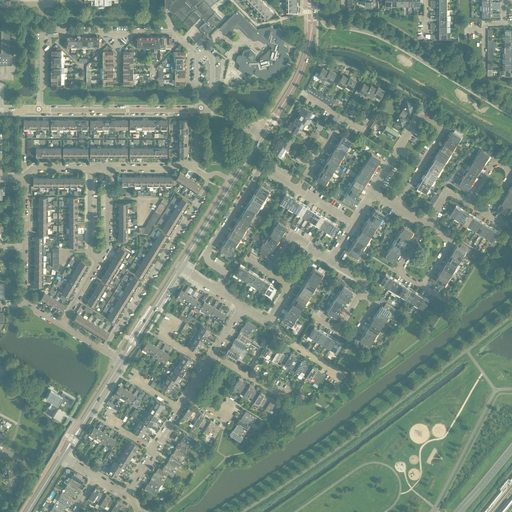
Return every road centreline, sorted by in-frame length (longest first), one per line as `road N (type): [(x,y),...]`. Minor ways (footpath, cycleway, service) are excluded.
road 1 (residential): [(38,110),(46,30),(173,30),(201,56)]
road 2 (residential): [(372,191),(418,116),(431,121),(442,130),(395,204)]
road 3 (residential): [(102,349),(209,177)]
road 4 (residential): [(38,110),(205,110)]
road 5 (residential): [(216,291),(225,275),(206,252),(260,167)]
road 6 (tertiary): [(263,135),(300,74),(311,0)]
